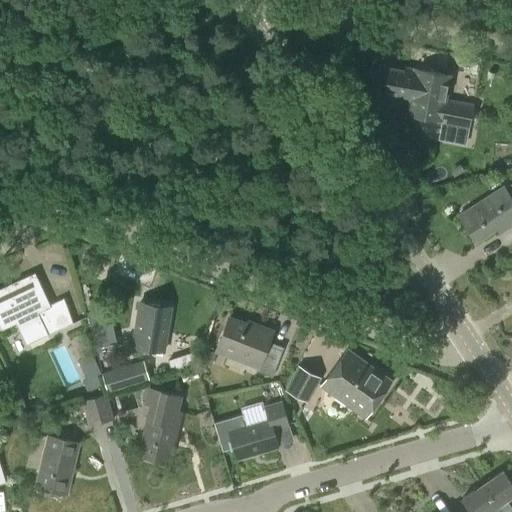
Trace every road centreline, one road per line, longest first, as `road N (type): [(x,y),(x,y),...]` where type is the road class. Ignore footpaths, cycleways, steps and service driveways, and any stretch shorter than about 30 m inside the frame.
road 1 (residential): [(489,376),(147,244),(35,211)]
road 2 (tertiary): [(489,376),(254,0)]
road 3 (residential): [(254,509),(511,421)]
road 4 (residential): [(511,52),(257,0)]
